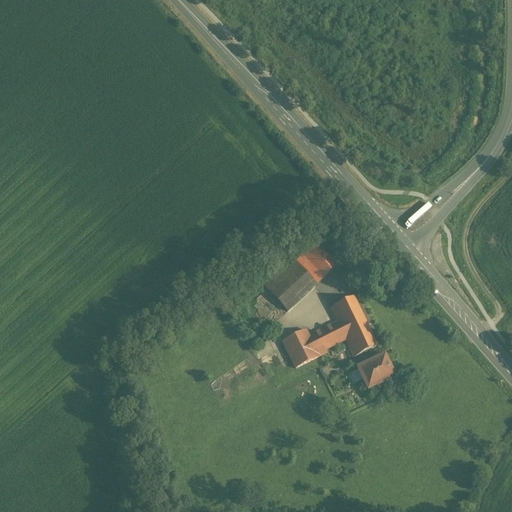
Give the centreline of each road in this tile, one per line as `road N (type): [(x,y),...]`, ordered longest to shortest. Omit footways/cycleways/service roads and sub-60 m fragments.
road 1 (tertiary): [(400,243),(178,0)]
road 2 (track): [(479,335),(497,309),(468,262),(465,235),(472,214),(511,171)]
road 3 (secondary): [(400,243),(484,162),(511,110)]
road 4 (secondary): [(511,373),(400,243)]
